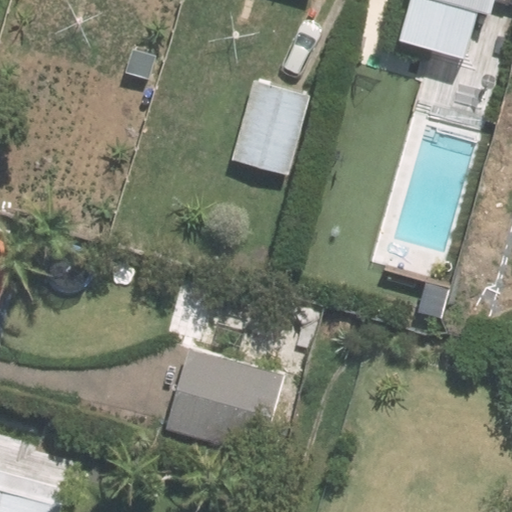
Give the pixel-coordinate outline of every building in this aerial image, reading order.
[(433,0),(484,14),(487,0),(433,0)] [(150,90),(161,50),(132,42),(121,82),(150,90)] [(309,93),(251,78),(229,160),(287,176),(309,93)] [(0,296),(16,238),(0,233),(0,296)] [(284,375),(187,349),(165,429),(261,455),(284,375)] [(51,511),(57,489),(0,474),(0,511),(51,511)]
